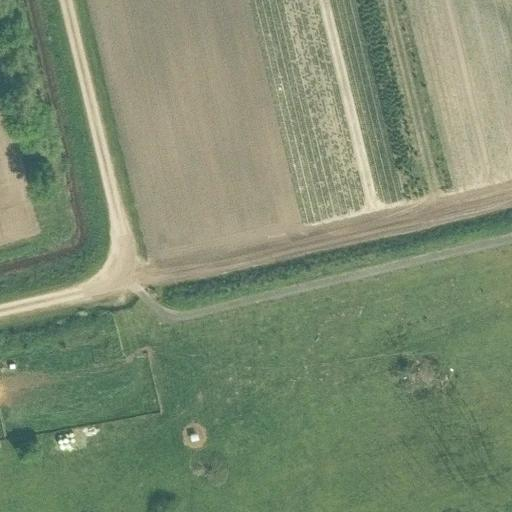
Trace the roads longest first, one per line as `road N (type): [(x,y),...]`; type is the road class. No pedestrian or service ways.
road 1 (track): [(137,276),(72,0)]
road 2 (track): [(0,306),(137,276)]
